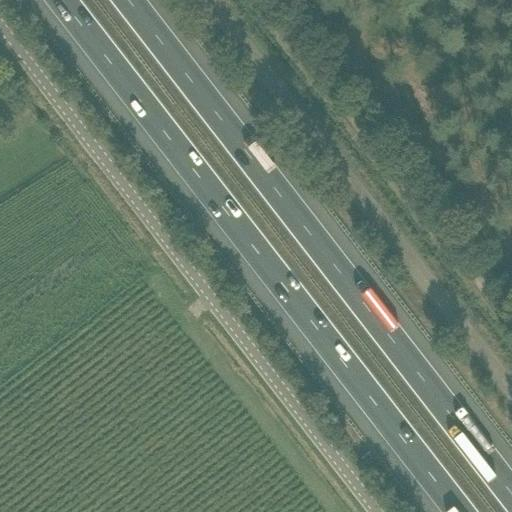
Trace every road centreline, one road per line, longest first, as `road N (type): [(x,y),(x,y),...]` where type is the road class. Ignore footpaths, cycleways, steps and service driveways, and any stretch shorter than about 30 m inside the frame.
road 1 (motorway): [(63,0),(458,511)]
road 2 (motorway): [(511,493),(131,0)]
road 3 (unclassified): [(372,511),(0,32)]
road 4 (unclassified): [(511,387),(210,0)]
